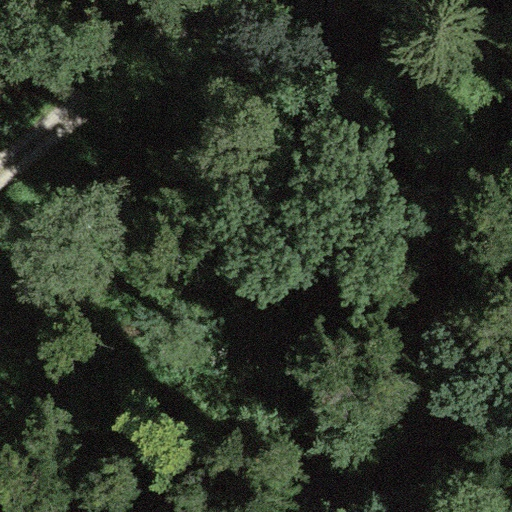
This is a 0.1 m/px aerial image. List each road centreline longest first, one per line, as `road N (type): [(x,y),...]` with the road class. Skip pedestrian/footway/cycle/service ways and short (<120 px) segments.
road 1 (track): [(0,167),(110,82),(250,0)]
road 2 (residential): [(511,377),(306,511)]
